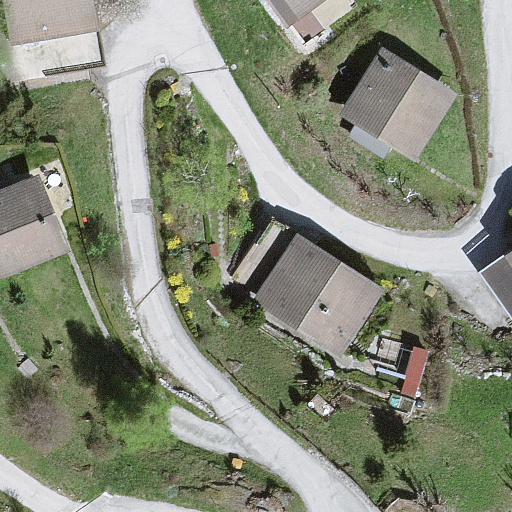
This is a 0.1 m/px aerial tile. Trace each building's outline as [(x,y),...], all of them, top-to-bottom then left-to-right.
[(72,0),(0,0),(0,53),(78,42),(72,0)] [(250,0),(273,32),(318,0),(250,0)] [(369,60),(332,120),(406,166),(443,106),(369,60)] [(13,186),(0,190),(0,276),(42,261),(13,186)] [(511,239),(485,260),(511,295),(511,239)] [(374,297),(280,245),(243,313),(336,365),(374,297)]
